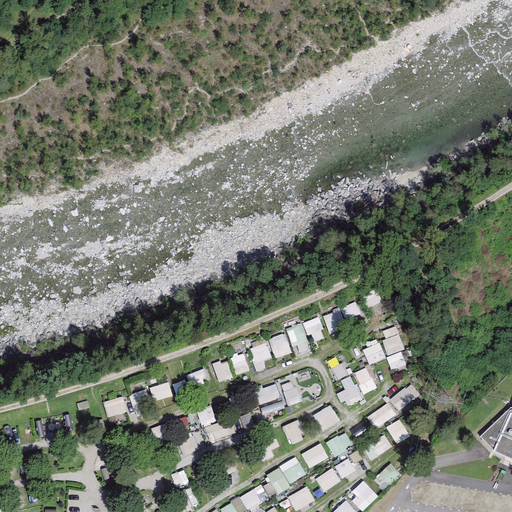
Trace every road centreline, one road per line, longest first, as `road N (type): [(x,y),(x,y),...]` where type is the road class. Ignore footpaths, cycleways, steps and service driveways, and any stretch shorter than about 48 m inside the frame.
road 1 (track): [(0,406),(104,381),(316,299),(511,192)]
road 2 (unknown): [(183,0),(151,11),(122,43),(86,47),(0,104)]
